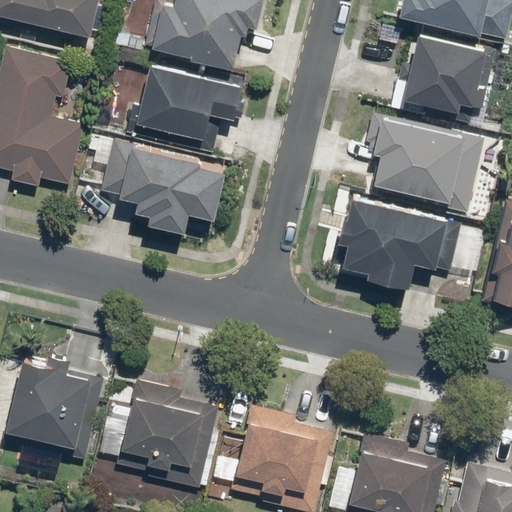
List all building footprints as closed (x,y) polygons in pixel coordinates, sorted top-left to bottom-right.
[(0,0),(0,24),(74,39),(76,29),(90,31),(95,0),(0,0)] [(262,0),(172,0),(172,3),(159,0),(155,0),(145,42),(236,64),(246,24),(256,27),(262,0)] [(485,44),(416,29),(402,93),(456,105),(458,99),(481,105),(485,84),(476,82),(485,44)] [(72,57),(4,42),(0,57),(0,165),(11,168),(9,174),(38,181),(40,172),(70,179),(84,120),(49,112),(53,93),(63,95),(72,57)] [(233,114),(240,75),(202,69),(202,70),(144,60),(137,103),(131,102),(126,131),(203,145),(209,109),(233,114)] [(463,130),(378,109),(371,108),(362,144),(376,147),(368,179),(447,198),(463,130)] [(225,161),(106,135),(96,181),(113,185),(112,192),(135,197),(133,207),(146,210),(144,218),(183,226),(187,208),(214,214),(225,161)] [(447,216),(345,191),(334,234),(343,237),(338,260),(364,266),(362,272),(405,283),(411,257),(436,263),(447,216)] [(511,193),(503,191),(476,288),(511,298),(511,193)] [(488,225),(460,218),(447,266),(476,274),(488,225)] [(36,357),(18,354),(3,438),(86,453),(100,375),(64,368),(67,354),(38,349),(36,357)] [(131,376),(130,382),(114,458),(146,465),(144,473),(202,484),(219,402),(177,394),(179,386),(131,376)] [(291,408),(249,401),(234,486),(263,491),(261,502),(312,511),(327,426),(289,420),(291,408)] [(363,432),(357,465),(337,461),(329,503),(348,507),(347,511),(433,511),(445,455),(403,447),(406,435),(363,432)] [(511,511),(511,466),(466,457),(458,493),(452,492),(447,511),(511,511)]
